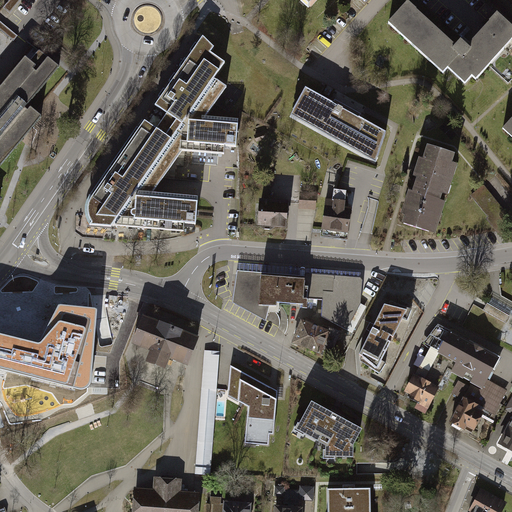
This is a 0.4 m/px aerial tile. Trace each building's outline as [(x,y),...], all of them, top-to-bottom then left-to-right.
[(21,0),(9,0),(3,8),(10,14),(21,0)] [(465,56),(409,7),(389,30),(466,100),(511,49),(511,30),(497,18),(465,56)] [(0,29),(14,41),(18,36),(0,21),(0,29)] [(111,227),(112,225),(184,232),(185,224),(196,225),(196,217),(198,197),(153,193),(159,185),(182,151),(224,154),(225,146),(236,147),(238,120),(206,117),(227,87),(214,79),(225,63),(210,53),(214,48),(203,37),(155,106),(166,114),(156,129),(144,121),(92,197),(88,205),(88,211),(89,217),(91,223),(90,225),(111,227)] [(0,166),(42,116),(30,107),(28,110),(25,108),(59,67),(39,51),(30,61),(25,57),(0,87),(0,166)] [(305,89),(291,116),(372,160),(382,130),(305,89)] [(409,205),(403,224),(430,231),(452,151),(426,144),(419,169),(409,205)] [(511,218),(485,185),(472,195),(489,216),(486,218),(503,239),(511,231),(511,218)] [(300,192),(300,207),(315,208),(316,193),(300,192)] [(344,201),(327,199),(322,234),(346,237),(350,207),(343,206),(344,201)] [(287,201),(261,200),(260,226),(287,226),(287,201)] [(302,276),(236,271),(233,302),(264,320),(268,311),(278,312),(279,299),(300,300),(301,294),(302,276)] [(302,276),(301,294),(323,299),(322,316),(352,332),(367,306),(361,303),(364,277),(303,271),(302,276)] [(511,300),(494,292),(489,304),(511,314),(511,300)] [(409,307),(384,300),(358,350),(376,367),(409,307)] [(0,369),(83,390),(87,390),(90,389),(92,386),(93,383),(100,312),(99,310),(97,309),(65,306),(62,306),(61,307),(48,333),(43,341),(40,343),(37,344),(11,337),(0,334),(0,369)] [(279,322),(281,314),(270,312),(268,320),(279,322)] [(165,368),(169,357),(187,364),(198,338),(144,316),(133,343),(152,350),(147,361),(165,368)] [(330,328),(299,317),(290,342),(321,353),(330,328)] [(423,343),(429,347),(454,359),(450,366),(484,385),(500,356),(439,324),(423,343)] [(439,387),(450,366),(454,359),(429,347),(414,373),(439,387)] [(198,474),(214,475),(219,350),(204,349),(198,474)] [(247,446),(272,446),(276,390),(229,367),(226,394),(250,408),(247,446)] [(439,387),(414,373),(404,392),(411,395),(409,399),(416,403),(413,408),(426,414),(439,387)] [(481,405),(463,396),(449,423),(467,432),(470,427),(478,431),(487,413),(479,408),(481,405)] [(359,428),(309,400),(294,429),(323,445),(323,456),(350,457),(352,444),(359,428)] [(511,418),(498,446),(511,453),(511,418)] [(153,490),(134,488),(131,511),(198,511),(200,493),(181,492),(182,480),(153,478),(153,490)] [(371,511),(371,491),(329,491),(329,511),(371,511)] [(498,511),(504,503),(482,491),(473,511),(498,511)] [(212,499),(212,507),(223,507),(224,499),(212,499)]
